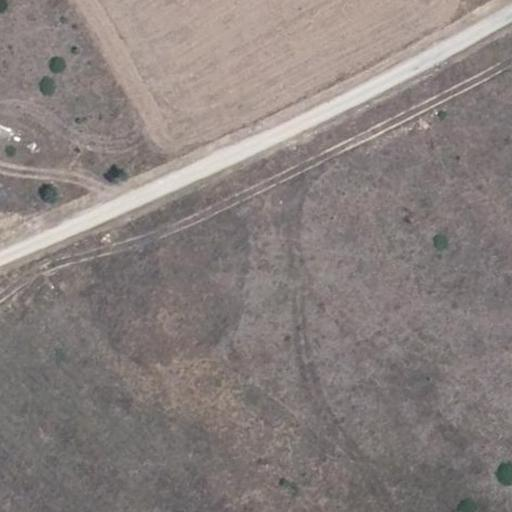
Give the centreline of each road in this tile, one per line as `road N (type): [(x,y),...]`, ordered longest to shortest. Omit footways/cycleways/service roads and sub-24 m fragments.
road 1 (track): [(511,19),(0,250)]
road 2 (track): [(0,165),(93,180),(114,195)]
